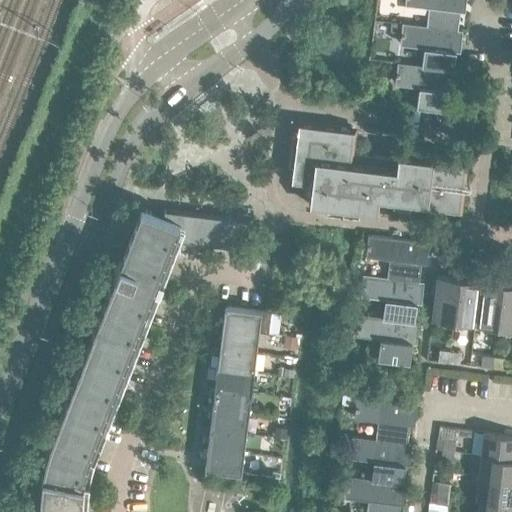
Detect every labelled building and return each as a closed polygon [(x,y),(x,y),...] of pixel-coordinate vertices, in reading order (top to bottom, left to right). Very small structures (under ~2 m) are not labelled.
[(464,0),(404,0),(404,2),(428,5),(426,25),(457,29),(460,4),(464,4),(464,0)] [(391,22),(390,31),(400,32),(401,24),(392,23),(391,22)] [(461,30),(457,29),(426,25),(402,22),(402,24),(400,35),(399,42),(423,45),(421,65),(452,69),(453,68),(456,43),(460,44),(461,30)] [(457,69),(453,68),(452,69),(421,65),(397,61),(395,81),(418,84),(416,105),(447,109),(451,83),(455,84),(457,69)] [(397,157),(354,152),(350,151),(353,127),(299,120),(291,180),(311,182),(309,202),(376,211),(378,197),(424,203),(424,206),(459,210),(465,157),(431,153),(430,156),(398,152),(397,157)] [(39,504),(39,508),(39,511),(80,511),(80,508),(81,492),(82,482),(85,465),(88,456),(155,283),(157,276),(158,273),(166,254),(171,240),(179,221),(164,215),(140,205),(127,239),(120,258),(118,262),(114,274),(102,304),(94,325),(80,360),(60,413),(49,441),(48,444),(44,457),(41,474),(39,491),(39,504)] [(165,211),(164,211),(164,215),(168,239),(171,240),(178,240),(206,244),(214,245),(231,247),(233,244),(250,222),(249,222),(165,211)] [(426,256),(427,241),(368,234),(365,253),(389,256),(387,276),(418,280),(422,255),(426,256)] [(418,281),(387,276),(363,273),(360,293),(384,296),(382,316),(414,320),(417,295),(421,295),(423,280),(418,280),(418,281)] [(453,318),(458,277),(437,274),(431,320),(439,320),(439,316),(453,318)] [(480,280),(458,277),(453,318),(468,320),(467,324),(474,325),(480,280)] [(501,282),(480,280),(474,325),(481,326),(482,321),(496,323),(501,282)] [(511,283),(501,282),(496,323),(511,325),(510,329),(511,329),(511,283)] [(268,331),(271,310),(224,305),(222,325),(258,329),(268,331)] [(414,320),(382,316),(358,313),(356,333),(379,336),(377,356),(409,360),(412,334),(416,335),(418,320),(414,320)] [(222,325),(219,345),(256,350),(258,329),(222,325)] [(297,336),(285,335),(284,346),(296,347),(297,336)] [(256,350),(219,345),(217,366),(253,370),(256,350)] [(449,360),(450,349),(439,348),(438,359),(449,360)] [(461,351),(450,349),(449,360),(459,362),(461,351)] [(491,365),(493,355),(482,354),(481,364),(491,365)] [(504,356),(493,355),(491,365),(502,367),(504,356)] [(217,366),(214,386),(251,391),(253,370),(217,366)] [(292,375),(293,367),(283,366),(282,374),(292,375)] [(251,391),(214,386),(212,407),(248,411),(251,391)] [(355,406),(356,395),(349,394),(347,405),(355,406)] [(414,417),(416,402),(356,395),(354,415),(377,418),(375,438),(407,442),(410,417),(414,417)] [(248,411),(212,407),(209,427),(245,432),(248,411)] [(245,432),(209,427),(206,448),(243,452),(245,432)] [(284,440),(285,429),(276,428),(274,439),(284,440)] [(485,453),(511,456),(511,434),(483,431),(482,438),(486,439),(485,453)] [(411,442),(407,442),(375,438),(351,435),(349,455),(373,458),(370,477),(370,478),(402,482),(402,481),(405,456),(409,457),(411,442)] [(453,450),(454,439),(443,438),(442,449),(453,450)] [(243,452),(206,448),(204,468),(240,473),(243,452)] [(452,461),(453,450),(442,449),(441,460),(452,461)] [(511,456),(485,453),(483,468),(479,467),(478,474),(511,478),(511,456)] [(511,478),(478,474),(477,481),(481,482),(479,496),(511,500),(511,478)] [(406,482),(402,481),(402,482),(370,478),(370,477),(346,475),(344,494),(368,497),(365,511),(398,511),(400,496),(404,497),(406,482)] [(438,481),(437,491),(448,493),(450,482),(438,481)] [(447,503),(448,493),(437,491),(436,502),(447,503)] [(473,510),(473,511),(511,511),(511,500),(479,496),(478,511),(473,510)]
